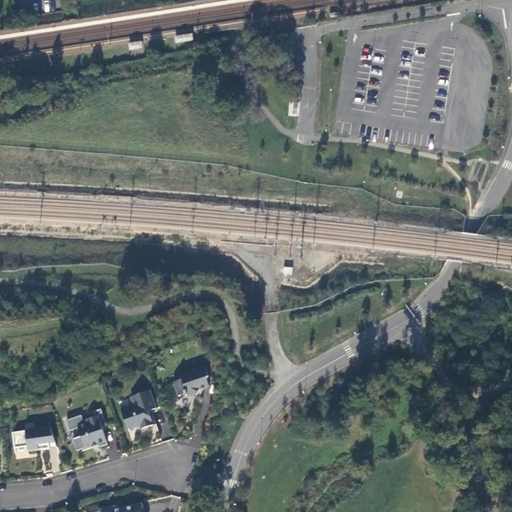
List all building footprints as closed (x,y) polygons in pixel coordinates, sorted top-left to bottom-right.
[(193,42),(193,35),(174,38),(175,44),(193,42)] [(143,49),(142,43),(129,45),(129,51),(143,49)] [(182,380),(174,383),(179,397),(185,395),(186,396),(187,395),(190,397),(197,395),(201,387),(204,389),(209,387),(207,380),(209,377),(205,366),(180,375),(182,380)] [(172,382),(164,384),(168,399),(176,397),(172,382)] [(133,405),(121,409),(128,429),(131,430),(141,427),(142,430),(154,426),(149,412),(156,409),(150,391),(131,397),(133,405)] [(83,416),(68,422),(72,432),(80,429),(83,437),(75,440),(79,451),(84,450),(85,452),(92,449),(93,446),(99,445),(100,446),(103,447),(110,445),(103,428),(108,426),(102,410),(95,412),(97,418),(85,422),(83,416)] [(50,427),(41,428),(44,450),(50,449),(57,448),(50,427)] [(25,431),(13,433),(15,448),(28,447),(28,452),(44,450),(41,428),(25,430),(25,431)]
